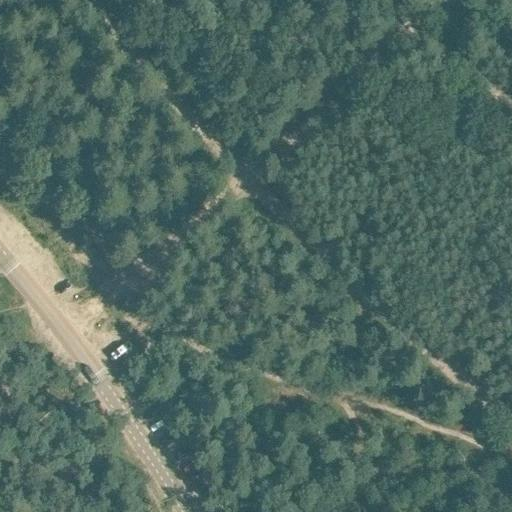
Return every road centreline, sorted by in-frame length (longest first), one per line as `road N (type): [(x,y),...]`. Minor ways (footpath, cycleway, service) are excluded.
road 1 (track): [(242,175),(511,422)]
road 2 (track): [(373,411),(221,354),(85,286)]
road 3 (unclassified): [(178,511),(89,364),(0,267)]
road 4 (track): [(242,175),(417,15)]
road 5 (track): [(95,0),(242,175)]
road 6 (track): [(85,286),(147,272),(242,175)]
road 7 (track): [(511,439),(373,411)]
road 8 (track): [(417,15),(511,90)]
